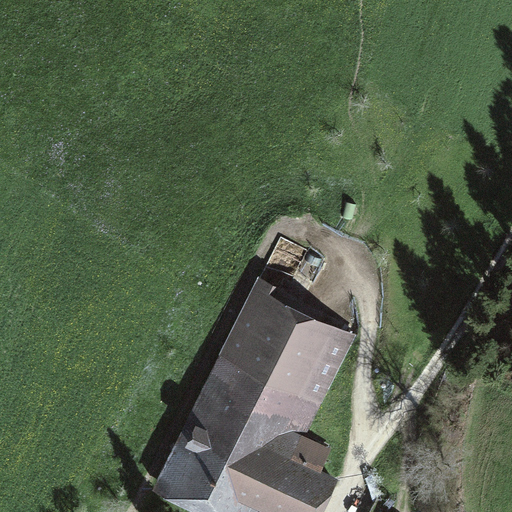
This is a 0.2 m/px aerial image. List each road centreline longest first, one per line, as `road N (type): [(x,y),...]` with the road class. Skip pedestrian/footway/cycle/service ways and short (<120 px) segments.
road 1 (track): [(511,235),(450,342),(321,511)]
road 2 (track): [(472,511),(464,490),(479,348),(475,301)]
